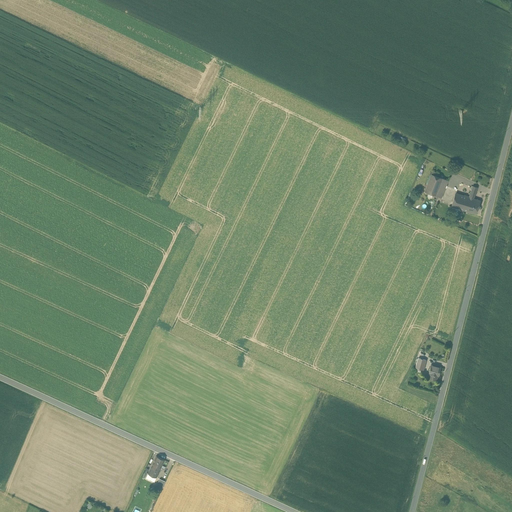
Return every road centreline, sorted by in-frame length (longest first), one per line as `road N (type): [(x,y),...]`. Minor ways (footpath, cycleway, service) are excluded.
road 1 (unclassified): [(412,511),(511,125)]
road 2 (tertiary): [(0,377),(293,511)]
